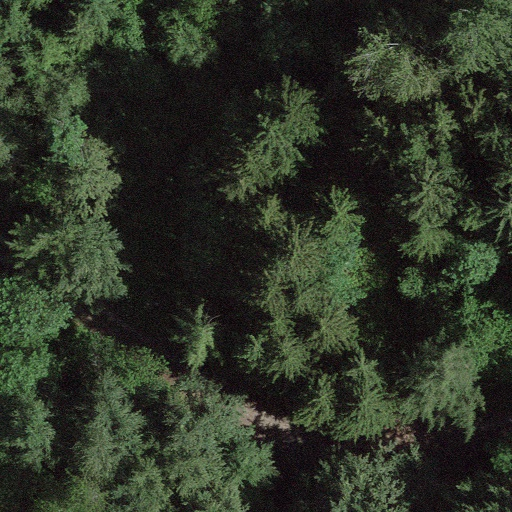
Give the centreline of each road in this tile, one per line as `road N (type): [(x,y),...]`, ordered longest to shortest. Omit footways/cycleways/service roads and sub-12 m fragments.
road 1 (track): [(0,244),(239,402),(367,473)]
road 2 (track): [(511,423),(367,473),(291,511)]
